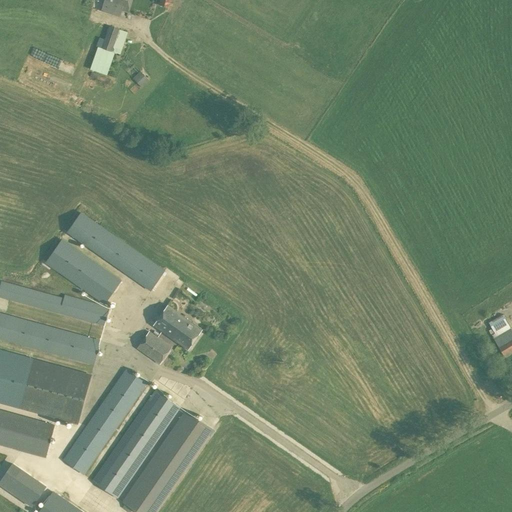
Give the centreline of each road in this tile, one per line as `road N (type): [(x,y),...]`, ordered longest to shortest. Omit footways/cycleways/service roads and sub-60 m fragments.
road 1 (unknown): [(115,349),(205,381),(367,497)]
road 2 (unclassified): [(346,511),(511,406)]
